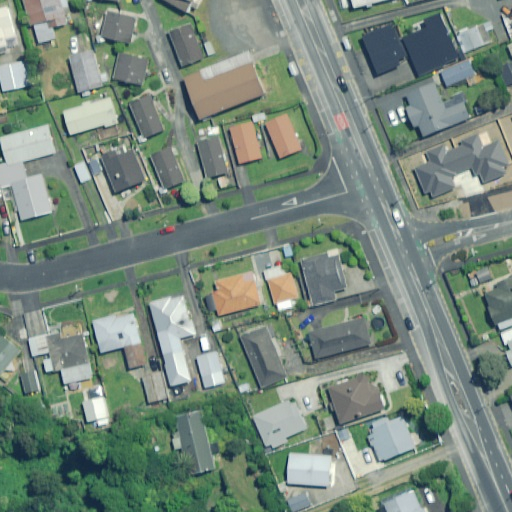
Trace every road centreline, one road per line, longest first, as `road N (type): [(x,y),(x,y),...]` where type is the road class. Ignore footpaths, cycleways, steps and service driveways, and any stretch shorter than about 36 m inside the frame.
road 1 (secondary): [(507,511),(403,250)]
road 2 (residential): [(147,0),(211,228)]
road 3 (residential): [(0,274),(45,273),(211,228)]
road 4 (secondary): [(372,184),(299,0)]
road 5 (residential): [(211,228),(372,184)]
